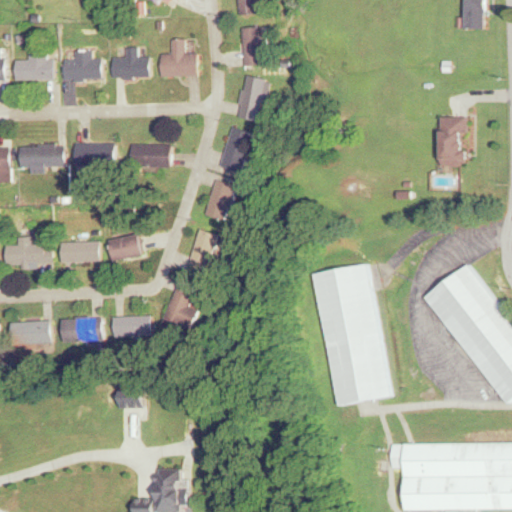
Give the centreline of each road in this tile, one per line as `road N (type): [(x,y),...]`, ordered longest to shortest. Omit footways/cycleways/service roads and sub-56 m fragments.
road 1 (residential): [(0,299),(153,290),(211,111),(211,0)]
road 2 (residential): [(0,116),(211,111)]
road 3 (residential): [(507,0),(511,120)]
